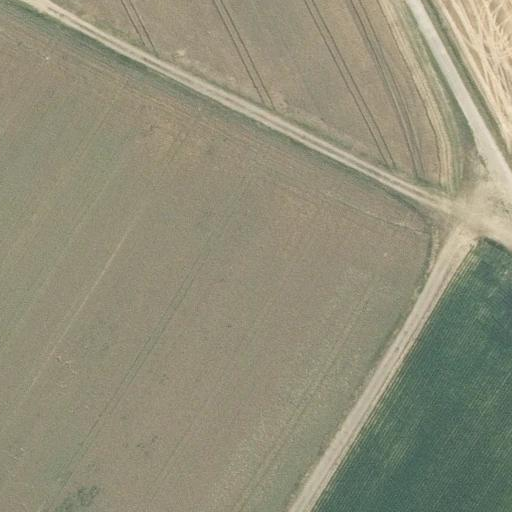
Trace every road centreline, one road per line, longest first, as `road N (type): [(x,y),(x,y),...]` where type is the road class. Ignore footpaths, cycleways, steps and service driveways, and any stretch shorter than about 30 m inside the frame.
road 1 (track): [(477,224),(25,0)]
road 2 (track): [(299,511),(511,172)]
road 3 (track): [(511,173),(422,0)]
